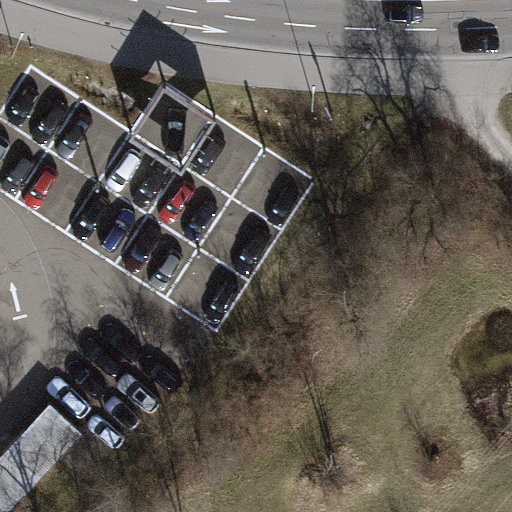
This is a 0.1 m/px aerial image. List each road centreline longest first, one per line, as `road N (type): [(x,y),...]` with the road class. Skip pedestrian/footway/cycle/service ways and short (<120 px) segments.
road 1 (secondary): [(169,0),(368,27),(511,21)]
road 2 (track): [(443,27),(447,84),(511,151)]
